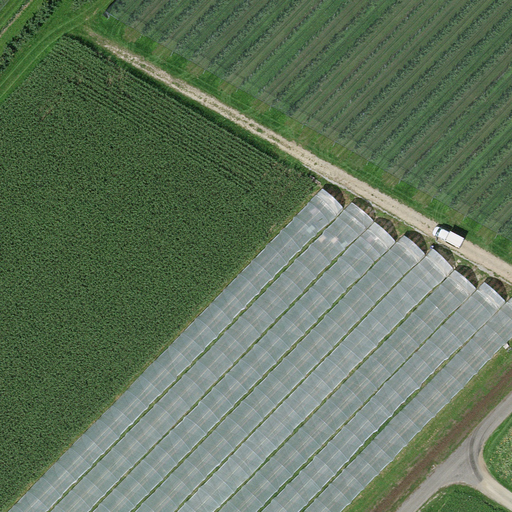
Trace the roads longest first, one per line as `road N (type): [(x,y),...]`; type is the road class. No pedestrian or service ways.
road 1 (track): [(92,35),(511,280)]
road 2 (track): [(511,404),(456,463),(511,499)]
